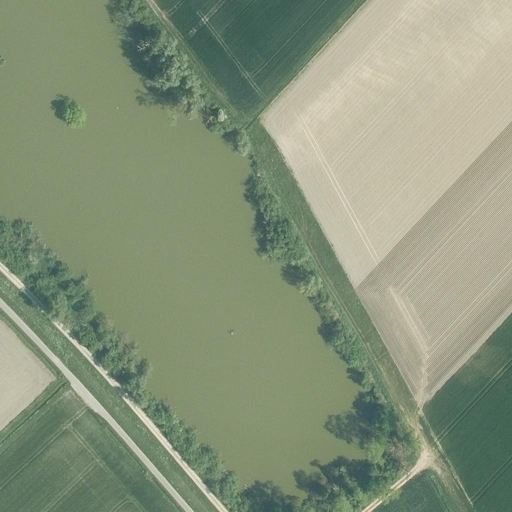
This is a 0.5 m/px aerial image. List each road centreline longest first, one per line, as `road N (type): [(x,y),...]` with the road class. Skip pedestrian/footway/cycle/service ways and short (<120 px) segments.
road 1 (track): [(0,265),(225,511)]
road 2 (unclassified): [(0,302),(188,511)]
